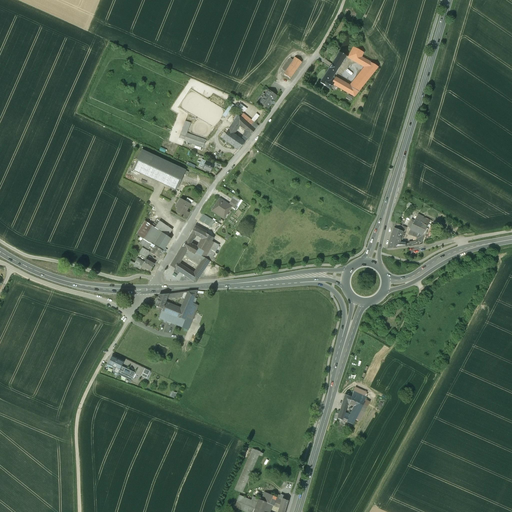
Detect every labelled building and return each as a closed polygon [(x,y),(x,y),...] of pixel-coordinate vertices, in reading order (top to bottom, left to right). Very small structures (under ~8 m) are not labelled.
[(353,47),(348,57),(367,68),(371,63),(361,57),(363,52),(353,47)] [(340,52),(333,64),(332,63),(332,64),(338,68),(346,56),(345,55),(342,54),(341,53),(341,52),(340,52)] [(295,58),(284,74),(290,78),(302,62),(295,58)] [(367,68),(351,88),(358,91),(378,67),(371,63),(367,68)] [(329,69),(320,83),(330,89),(333,85),(338,87),(341,82),(332,77),(335,72),(329,69)] [(351,88),(341,82),(338,87),(354,96),(358,91),(351,88)] [(268,90),(265,94),(262,98),(259,102),(268,108),(270,104),(271,104),(274,100),(273,100),(276,96),(268,90)] [(222,115),(225,117),(230,108),(227,106),(222,115)] [(241,118),(238,116),(235,121),(240,125),(247,131),(251,135),(255,130),(254,129),(241,118)] [(256,127),(244,116),(241,118),(254,129),(256,127)] [(190,123),(185,121),(178,139),(203,148),(205,139),(187,133),(190,123)] [(240,125),(235,121),(227,131),(233,135),(240,125)] [(226,134),(222,139),(228,143),(233,135),(227,131),(227,132),(226,134)] [(247,131),(243,136),(247,139),(251,135),(247,131)] [(244,142),(233,135),(228,143),(239,150),(245,142),(244,142)] [(185,170),(142,150),(133,170),(176,190),(185,170)] [(211,164),(202,160),(199,167),(211,172),(214,166),(211,165),(211,164)] [(241,201),(233,196),(228,204),(232,206),(231,207),(236,210),(241,201)] [(185,202),(180,199),(175,207),(178,209),(176,213),(180,215),(180,214),(186,217),(188,213),(186,211),(189,205),(190,204),(185,202)] [(228,204),(219,199),(212,211),(224,219),(231,207),(232,206),(228,204)] [(214,221),(203,214),(198,221),(209,228),(214,221)] [(229,221),(234,225),(239,218),(233,214),(229,221)] [(430,221),(417,215),(410,229),(418,233),(422,235),(423,235),(430,221)] [(172,230),(159,221),(154,228),(167,237),(172,230)] [(145,222),(137,234),(143,238),(155,246),(162,251),(170,239),(167,237),(154,228),(145,222)] [(406,228),(395,223),(394,229),(404,233),(406,228)] [(211,237),(194,227),(191,233),(190,233),(186,240),(191,243),(193,239),(194,240),(194,238),(201,242),(198,248),(204,251),(201,256),(210,261),(219,245),(210,240),(211,237)] [(404,233),(394,229),(388,249),(405,247),(409,247),(409,243),(405,243),(399,243),(400,239),(402,240),(404,233)] [(422,235),(418,233),(415,241),(413,245),(413,246),(422,244),(421,244),(424,235),(423,235),(422,235)] [(155,246),(143,238),(140,244),(148,249),(150,246),(154,248),(155,246)] [(191,243),(186,240),(186,241),(185,241),(182,247),(195,255),(198,248),(191,243)] [(154,248),(150,253),(158,258),(162,251),(155,246),(154,248)] [(198,248),(195,255),(182,247),(175,258),(181,261),(183,257),(184,255),(200,264),(194,273),(191,272),(188,277),(196,283),(200,277),(201,274),(210,261),(201,256),(204,251),(198,248)] [(150,252),(142,248),(139,253),(146,257),(150,252)] [(155,262),(146,257),(144,262),(137,258),(134,263),(130,261),(129,265),(140,269),(142,266),(150,271),(155,262)] [(181,261),(175,258),(170,266),(175,269),(179,272),(188,277),(191,272),(179,264),(181,261)] [(185,300),(181,310),(178,309),(172,324),(188,330),(198,306),(192,303),(197,291),(196,290),(169,294),(167,298),(169,298),(173,298),(175,298),(182,297),(185,300)] [(178,309),(165,304),(167,298),(169,294),(160,295),(159,295),(155,306),(162,309),(158,319),(163,320),(165,322),(166,322),(172,324),(178,309)] [(121,369),(110,362),(106,369),(115,375),(118,370),(119,371),(121,369)] [(355,405),(349,418),(347,418),(347,422),(346,425),(351,427),(361,408),(365,409),(368,402),(365,401),(367,397),(353,391),(351,397),(352,402),(352,404),(355,405)] [(351,397),(345,395),(337,418),(340,420),(339,422),(343,424),(344,421),(347,422),(347,418),(343,416),(344,413),(348,403),(352,404),(352,402),(351,397)] [(381,399),(377,407),(380,409),(385,401),(381,399)] [(253,449),(234,489),(241,493),(259,455),(261,453),(261,452),(253,449)] [(276,497),(265,492),(261,500),(267,503),(271,505),(273,505),(276,497)] [(251,500),(238,495),(234,507),(246,511),(253,511),(257,503),(251,500)] [(279,499),(276,497),(273,505),(279,508),(282,500),(279,499)] [(287,501),(282,498),(282,500),(279,508),(285,510),(287,501)] [(257,503),(253,511),(263,511),(267,503),(261,500),(258,499),(257,503)] [(268,511),(271,505),(267,503),(263,511),(268,511)]
